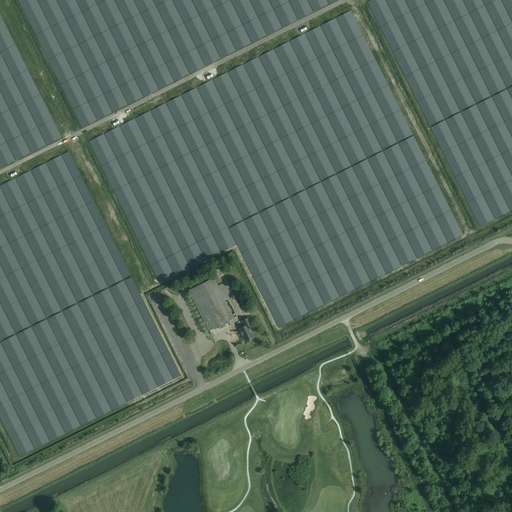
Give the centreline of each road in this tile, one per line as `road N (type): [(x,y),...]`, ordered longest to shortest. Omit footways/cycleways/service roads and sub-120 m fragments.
road 1 (unclassified): [(0,490),(489,244),(511,241)]
road 2 (unknown): [(187,355),(174,340),(115,365),(126,400),(197,373)]
